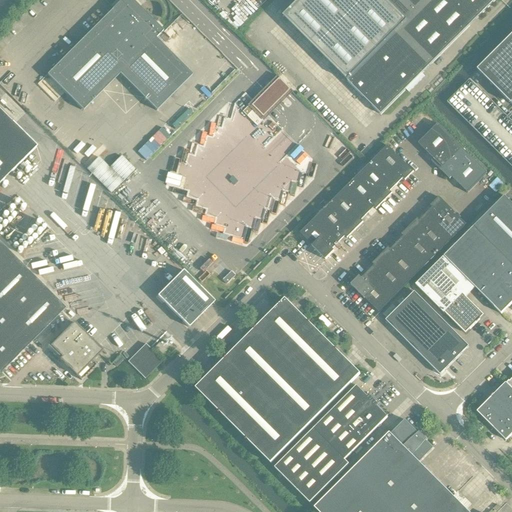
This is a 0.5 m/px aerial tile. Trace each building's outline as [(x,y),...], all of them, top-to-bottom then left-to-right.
[(131,0),(122,0),(47,75),(83,111),(119,75),(156,111),(192,76),(156,39),(163,32),(131,0)] [(300,0),(292,8),(283,17),(381,115),(406,90),(409,93),(425,77),(422,74),(495,0),(300,0)] [(511,35),(477,71),(490,84),(511,105),(511,103),(511,35)] [(274,86),(269,90),(280,101),(285,96),(274,86)] [(249,107),(243,112),(258,127),(263,121),(265,119),(251,105),(249,107)] [(0,112),(0,183),(36,148),(0,112)] [(441,171),(462,149),(438,124),(418,144),(433,160),(432,162),(441,171)] [(372,161),(397,185),(403,179),(405,181),(414,172),(387,146),(372,161)] [(462,149),(441,171),(450,180),(452,178),(467,194),(487,174),(462,149)] [(98,158),(87,169),(102,185),(111,193),(134,170),(121,157),(109,169),(98,158)] [(390,192),(397,185),(372,161),(358,176),(384,202),(392,194),(390,192)] [(376,210),(384,202),(358,176),(343,190),(368,214),(374,208),(376,210)] [(361,221),(368,214),(343,190),(329,205),(355,231),(363,223),(361,221)] [(474,227),(511,265),(511,204),(505,197),(474,227)] [(426,215),(452,240),(467,225),(439,198),(431,206),(432,208),(426,215)] [(347,239),(355,231),(329,205),(314,219),(339,243),(345,237),(347,239)] [(437,255),(452,240),(426,215),(420,221),(418,219),(410,227),(437,255)] [(332,250),(339,243),(314,219),(299,234),(312,246),(312,247),(326,260),(334,252),(332,250)] [(423,269),(437,255),(410,227),(402,235),(403,237),(397,244),(423,269)] [(502,314),(511,303),(511,265),(474,227),(444,257),(475,288),(502,314)] [(0,374),(1,375),(1,373),(65,309),(0,243),(0,374)] [(408,284),(423,269),(397,244),(391,250),(389,248),(381,256),(408,284)] [(394,298),(408,284),(381,256),(372,264),(374,266),(368,273),(394,298)] [(444,313),(461,330),(466,334),(470,330),(484,316),(480,312),(466,297),(475,288),(444,257),(416,285),(444,314),(444,313)] [(188,328),(214,302),(197,286),(194,283),(183,271),(157,297),(188,328)] [(379,313),(394,298),(368,273),(362,279),(360,277),(351,286),(365,299),(379,313)] [(469,347),(414,293),(386,321),(440,375),(469,347)] [(285,299),(196,389),(271,464),(360,374),(285,299)] [(47,347),(60,360),(85,335),(74,323),(62,335),(60,334),(47,347)] [(85,335),(60,360),(77,377),(81,381),(93,369),(89,365),(102,351),(85,335)] [(162,355),(166,351),(159,344),(155,348),(162,355)] [(145,345),(128,362),(145,379),(162,362),(145,345)] [(112,363),(112,364),(116,368),(124,360),(124,359),(120,355),(112,363)] [(511,389),(506,383),(484,405),(484,419),(506,441),(511,434),(511,389)] [(349,465),(345,460),(388,417),(377,407),(379,405),(369,395),(367,397),(357,386),(275,468),(310,504),(349,465)] [(315,508),(318,511),(468,511),(419,463),(433,449),(405,421),(391,435),(389,433),(315,508)]
